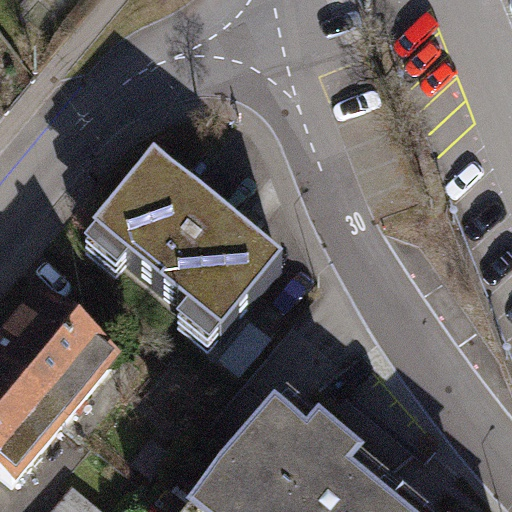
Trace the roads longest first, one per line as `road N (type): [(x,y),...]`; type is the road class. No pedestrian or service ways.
road 1 (residential): [(263,25),(383,298),(470,443),(511,477)]
road 2 (tertiary): [(0,238),(122,94),(185,55),(263,25)]
